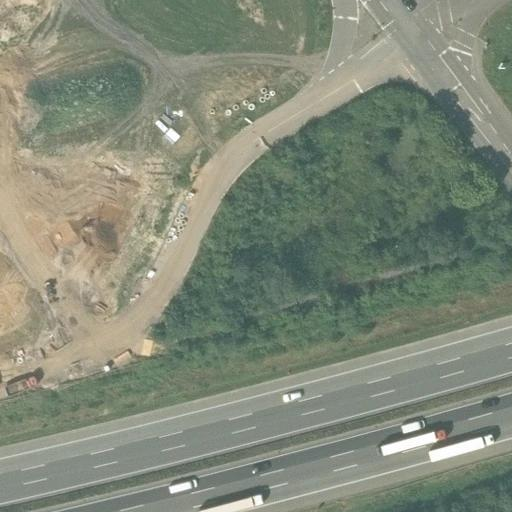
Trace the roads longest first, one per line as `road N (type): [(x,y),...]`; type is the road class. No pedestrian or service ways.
road 1 (motorway): [(511,360),(0,493)]
road 2 (track): [(122,337),(153,350),(335,295),(351,266),(420,226),(432,210),(426,184),(408,178)]
road 3 (unclassified): [(99,353),(122,337),(169,276),(231,156),(332,91)]
road 4 (motorway): [(168,511),(511,419)]
road 5 (track): [(335,295),(498,248)]
road 6 (tertiary): [(411,35),(511,170)]
road 7 (residential): [(99,353),(0,218)]
